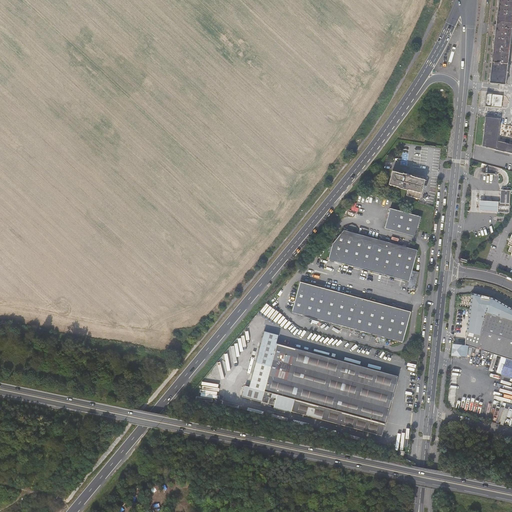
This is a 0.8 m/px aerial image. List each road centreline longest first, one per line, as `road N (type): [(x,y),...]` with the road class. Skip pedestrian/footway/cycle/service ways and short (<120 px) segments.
road 1 (track): [(438,0),(363,135),(74,491),(67,499),(25,491),(0,509)]
road 2 (trunk): [(72,511),(409,95)]
road 3 (motorway): [(0,391),(511,497)]
road 4 (motorway): [(511,493),(0,387)]
road 5 (tertiary): [(461,109),(444,270)]
road 6 (tertiary): [(444,270),(429,412)]
